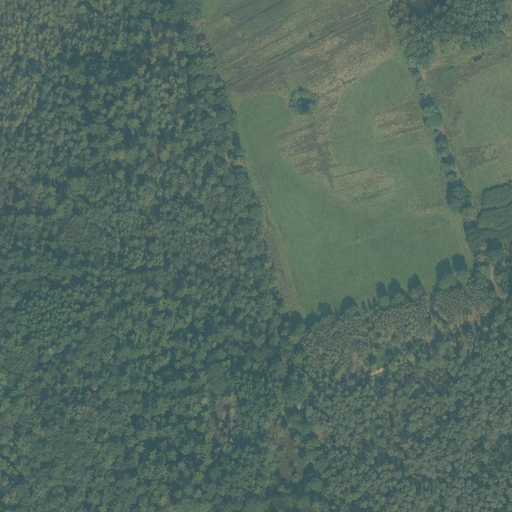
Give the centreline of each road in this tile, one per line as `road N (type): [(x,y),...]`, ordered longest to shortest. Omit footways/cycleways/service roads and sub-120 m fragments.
road 1 (track): [(296,398),(181,0)]
road 2 (track): [(296,398),(504,324),(492,268),(511,262)]
road 3 (track): [(0,182),(168,163),(221,135)]
